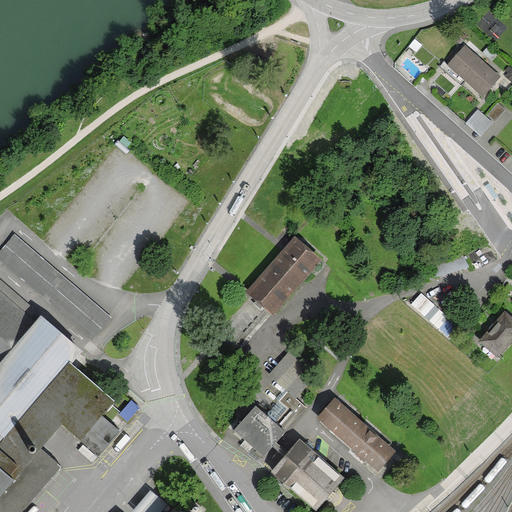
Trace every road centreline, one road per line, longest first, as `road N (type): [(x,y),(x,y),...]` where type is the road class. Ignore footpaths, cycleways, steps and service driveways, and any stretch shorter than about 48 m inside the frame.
road 1 (track): [(64,150),(169,76),(269,29)]
road 2 (residential): [(511,184),(386,71),(355,32)]
road 3 (tertiary): [(454,0),(398,17),(315,0)]
